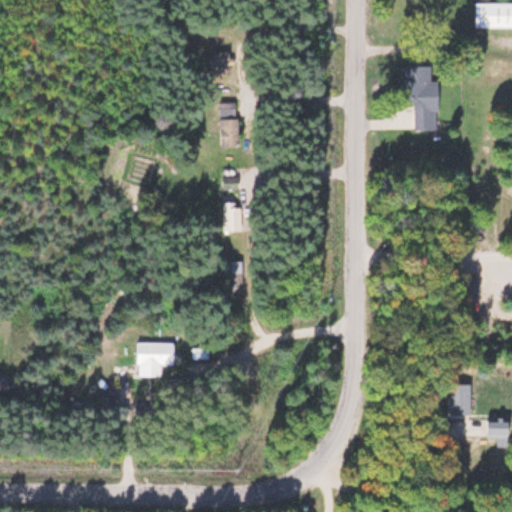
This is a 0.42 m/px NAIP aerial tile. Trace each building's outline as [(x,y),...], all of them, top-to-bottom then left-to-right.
[(511,3),(471,3),(471,26),(511,26),(511,3)] [(228,66),(229,52),(209,50),(208,64),(228,66)] [(412,99),(412,128),(434,128),(433,66),(399,66),(399,99),(412,99)] [(217,102),(218,114),(233,113),(232,102),(217,102)] [(217,117),(217,145),(236,145),(236,117),(217,117)] [(236,176),(221,176),(221,188),(236,188),(236,176)] [(221,230),(236,230),(235,200),(221,200),(221,230)] [(222,295),(241,295),(241,260),(222,260),(222,295)] [(160,376),(160,363),(173,363),(173,341),(134,341),(134,376),(160,376)] [(0,389),(9,390),(9,371),(0,371),(0,389)] [(447,413),(467,413),(467,383),(447,383),(447,413)] [(506,436),(506,416),(481,416),(481,436),(506,436)]
